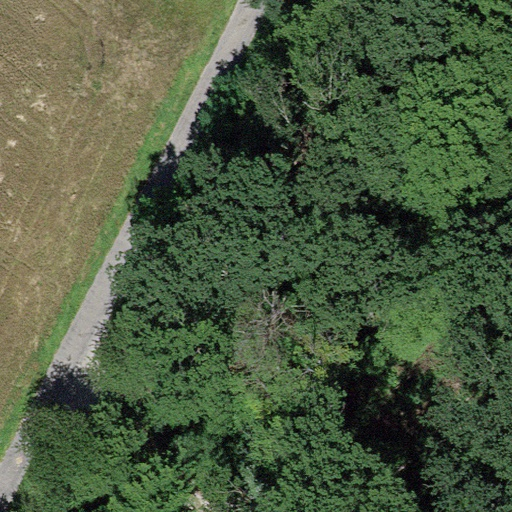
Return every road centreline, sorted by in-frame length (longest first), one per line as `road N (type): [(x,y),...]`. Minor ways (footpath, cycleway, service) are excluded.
road 1 (track): [(257,0),(2,511)]
road 2 (track): [(83,349),(111,402),(194,511)]
